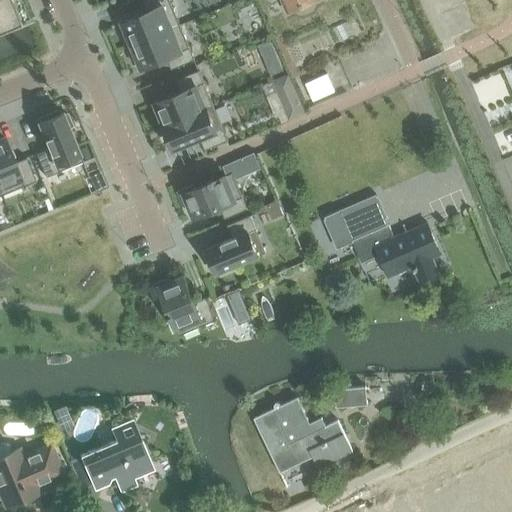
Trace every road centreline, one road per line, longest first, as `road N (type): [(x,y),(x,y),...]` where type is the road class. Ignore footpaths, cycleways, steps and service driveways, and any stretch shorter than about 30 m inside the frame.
road 1 (unclassified): [(295,511),(511,411)]
road 2 (unclassified): [(511,195),(424,0)]
road 3 (residential): [(165,248),(84,62)]
